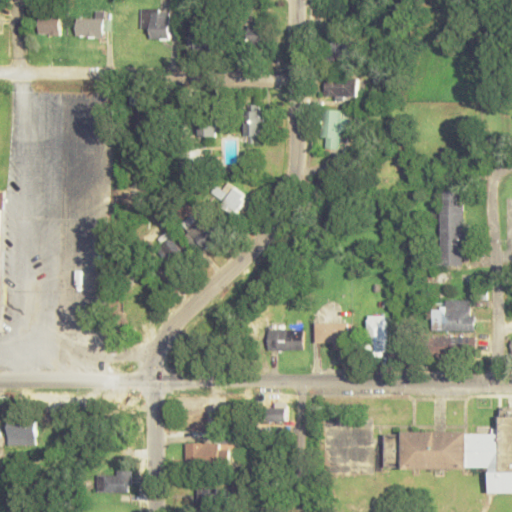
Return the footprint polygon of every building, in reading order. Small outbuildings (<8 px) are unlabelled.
[(171,38),(171,10),(145,10),(145,38),(171,38)] [(106,37),(106,11),(95,11),(95,18),(78,18),(78,37),(106,37)] [(62,34),(62,15),(41,15),(41,34),(62,34)] [(249,45),(270,45),(270,25),(249,25),(249,45)] [(224,31),(194,31),(194,52),(224,52),(224,31)] [(333,40),(333,59),(358,59),(358,40),(333,40)] [(327,98),(359,98),(359,79),(327,79),(327,98)] [(265,135),(265,104),(246,104),(246,135),(265,135)] [(323,137),(328,137),(328,148),(342,149),(343,132),(351,132),(351,118),(343,117),(344,110),(324,109),(323,137)] [(202,116),(202,137),(216,137),(216,116),(202,116)] [(217,193),(233,213),(248,201),(232,181),(217,193)] [(466,265),(465,190),(442,190),(442,265),(466,265)] [(181,227),(206,251),(224,232),(207,216),(200,224),(191,216),(181,227)] [(192,255),(168,231),(156,243),(180,267),(192,255)] [(476,330),(476,300),(444,300),(444,309),(434,309),(434,330),(476,330)] [(369,353),(388,353),(388,315),(369,315),(369,353)] [(348,322),(316,322),(316,345),(348,345),(348,322)] [(303,329),(268,329),(268,349),(303,349),(303,329)] [(476,336),(432,336),(432,358),(476,358),(476,336)] [(218,403),(187,403),(187,428),(217,428),(218,403)] [(288,405),(270,405),(270,421),(288,421),(288,405)] [(387,469),(492,469),(492,492),(511,492),(511,406),(503,406),(503,431),(387,431),(387,469)] [(37,444),(37,418),(10,418),(10,444),(37,444)] [(187,442),(187,465),(228,465),(228,442),(187,442)] [(127,473),(98,473),(98,492),(127,492),(127,473)] [(229,510),(227,486),(202,488),(203,511),(229,510)]
